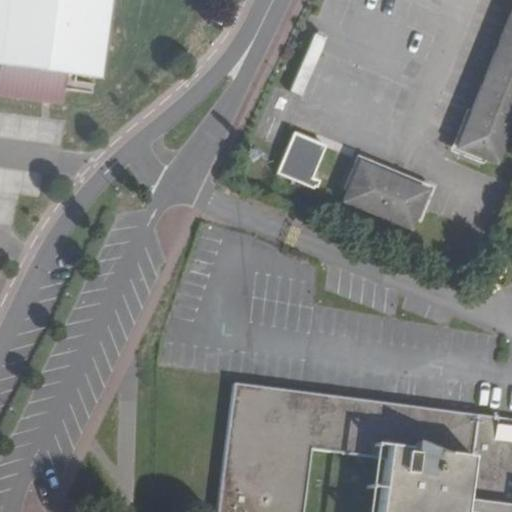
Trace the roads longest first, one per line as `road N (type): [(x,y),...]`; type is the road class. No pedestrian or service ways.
road 1 (unclassified): [(9,511),(148,208),(178,183)]
road 2 (unknown): [(511,344),(484,370),(251,345),(236,322),(244,264)]
road 3 (unclassified): [(134,144),(73,210),(0,347)]
road 4 (unclassified): [(178,183),(243,80),(275,0)]
road 5 (unclassified): [(265,0),(213,77),(134,144)]
